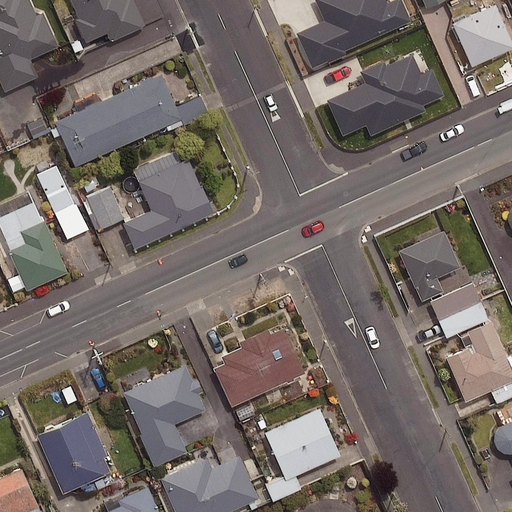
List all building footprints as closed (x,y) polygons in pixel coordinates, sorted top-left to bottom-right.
[(0,0),(0,78),(4,87),(36,73),(29,55),(57,43),(42,10),(35,13),(28,0),(0,0)] [(73,0),(89,37),(107,29),(110,37),(145,22),(135,0),(73,0)] [(325,0),(291,0),(296,12),(325,0)] [(350,0),(311,17),(351,107),(390,90),(350,0)] [(492,1),(449,20),(468,63),(511,44),(492,1)] [(424,35),(415,16),(405,20),(410,31),(402,35),(406,43),(424,35)] [(161,71),(55,118),(75,163),(182,116),(161,71)] [(181,158),(139,177),(151,205),(123,218),(134,243),(213,208),(202,182),(193,186),(181,158)] [(56,160),(36,170),(67,235),(87,226),(56,160)] [(121,216),(109,185),(86,194),(98,226),(121,216)] [(44,216),(20,227),(25,238),(8,246),(26,286),(67,268),(44,216)] [(441,225),(396,245),(419,296),(441,287),(434,272),(457,262),(441,225)] [(511,373),(511,369),(488,313),(463,324),(472,346),(467,348),(465,342),(444,351),(462,394),(511,373)] [(302,369),(281,322),(267,329),(265,324),(235,337),(237,342),(218,351),(221,358),(211,363),(229,402),(302,369)] [(182,359),(120,387),(153,460),(184,446),(171,419),(202,405),(182,359)] [(337,450),(316,403),(262,427),(283,474),(337,450)] [(74,410),(34,428),(60,487),(100,469),(74,410)] [(511,413),(497,420),(492,427),(491,436),(494,443),(501,448),(510,448),(511,453),(511,469),(511,470),(511,473),(511,413)] [(204,453),(157,473),(174,511),(216,511),(256,495),(237,450),(209,463),(204,453)] [(18,463),(0,471),(0,511),(6,511),(34,500),(18,463)] [(157,511),(144,483),(116,495),(119,501),(94,511),(157,511)]
